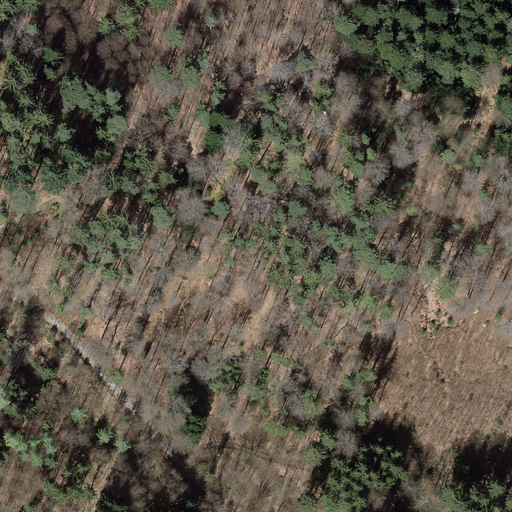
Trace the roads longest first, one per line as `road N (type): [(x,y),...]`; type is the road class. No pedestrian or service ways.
road 1 (track): [(405,0),(0,266)]
road 2 (track): [(174,454),(203,443),(239,444),(404,499),(511,485)]
road 3 (track): [(226,511),(57,316),(0,288)]
